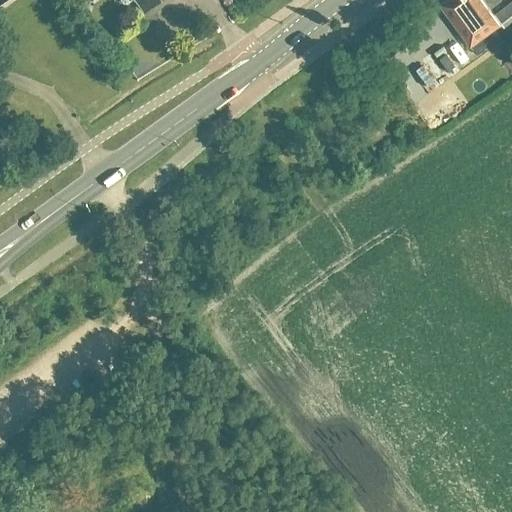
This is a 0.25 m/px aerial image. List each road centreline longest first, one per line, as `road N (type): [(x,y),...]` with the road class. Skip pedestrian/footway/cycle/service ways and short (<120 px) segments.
road 1 (primary): [(0,253),(342,0)]
road 2 (track): [(153,300),(185,511)]
